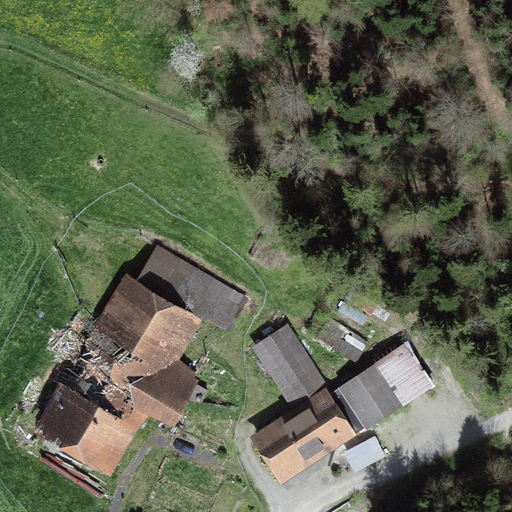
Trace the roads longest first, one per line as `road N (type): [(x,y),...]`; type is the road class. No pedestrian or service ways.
road 1 (track): [(511,197),(446,192),(230,137),(0,43)]
road 2 (residential): [(308,511),(485,429)]
